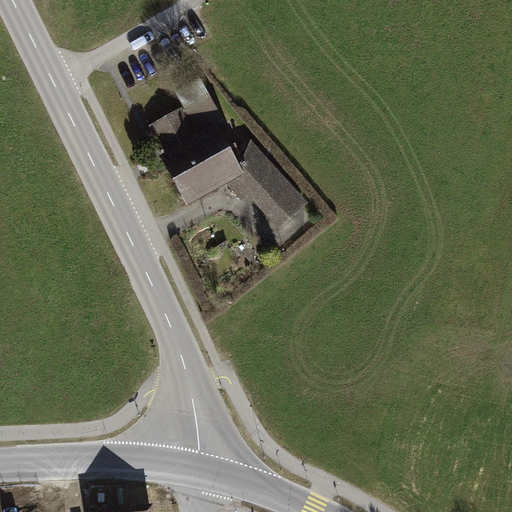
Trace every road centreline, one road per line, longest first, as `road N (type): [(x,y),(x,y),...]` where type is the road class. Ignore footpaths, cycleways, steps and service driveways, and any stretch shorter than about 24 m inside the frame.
road 1 (tertiary): [(202,471),(190,384),(168,321),(12,0)]
road 2 (tertiary): [(0,465),(144,463),(202,471)]
road 3 (track): [(193,0),(77,69)]
road 4 (tertiary): [(202,471),(316,511)]
